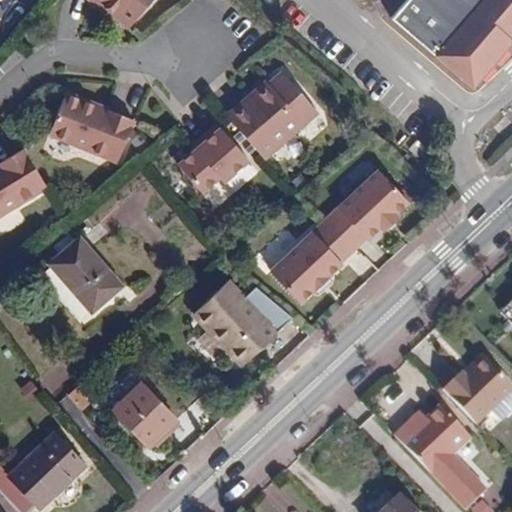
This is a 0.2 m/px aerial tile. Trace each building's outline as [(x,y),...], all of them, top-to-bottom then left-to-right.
[(98,0),(103,4),(100,8),(112,19),(116,16),(130,29),(153,0),(90,0),(92,2),(93,0),(98,0)] [(93,0),(92,2),(100,8),(103,4),(98,0),(93,0)] [(511,0),(405,0),(393,15),(474,85),(511,40),(511,0)] [(246,102),(228,118),(267,161),(319,116),(285,74),(271,87),(268,84),(255,94),(260,100),(252,107),(246,102)] [(92,109),(94,104),(68,94),(51,135),(119,164),(136,121),(106,109),(103,113),(92,109)] [(255,94),(246,102),(252,107),(260,100),(255,94)] [(106,109),(94,104),(92,109),(103,113),(106,109)] [(219,126),(197,144),(203,150),(194,157),(181,169),(203,196),(222,179),(227,184),(251,162),(219,126)] [(203,150),(197,144),(190,151),(194,157),(203,150)] [(0,219),(51,188),(27,148),(2,163),(5,168),(0,170),(0,219)] [(372,173),(319,222),(349,252),(359,242),(361,243),(374,231),(377,234),(392,220),(389,217),(402,205),(372,173)] [(349,252),(319,222),(265,273),(294,306),(308,293),(322,280),(336,268),(334,265),(349,252)] [(80,236),(50,263),(92,312),(123,287),(80,236)] [(322,280),(308,293),(312,297),(326,284),(322,280)] [(245,302),(226,283),(193,316),(242,367),(289,321),(255,291),(245,302)] [(511,301),(500,314),(511,325),(511,301)] [(460,372),(442,390),(476,425),(511,388),(511,386),(487,360),(479,358),(471,365),(473,369),(465,378),(460,372)] [(140,382),(112,408),(146,444),(175,418),(140,382)] [(68,395),(79,409),(92,397),(80,384),(68,395)] [(407,424),(393,437),(465,511),(485,490),(452,456),(470,439),(438,406),(425,419),(414,430),(407,424)] [(418,413),(407,424),(414,430),(425,419),(418,413)] [(0,490),(0,492),(18,511),(24,511),(33,505),(37,508),(82,465),(56,436),(9,478),(11,480),(0,490)] [(410,511),(397,498),(381,511),(410,511)]
